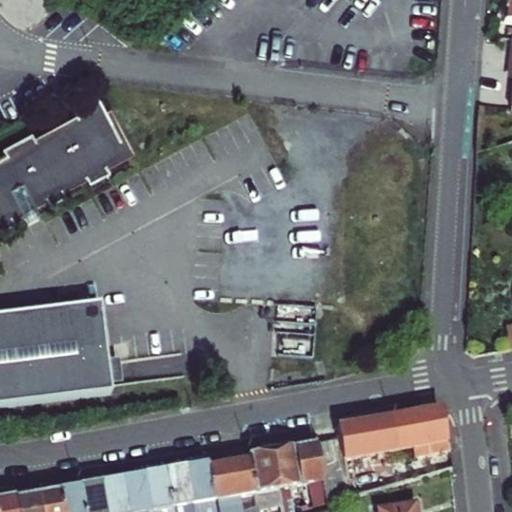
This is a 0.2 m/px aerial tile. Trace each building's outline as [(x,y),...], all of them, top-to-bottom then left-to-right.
[(511,0),(505,0),(504,11),(503,24),(511,24),(511,0)] [(0,231),(3,236),(19,226),(17,222),(51,204),(54,209),(70,199),(68,194),(91,182),(93,187),(114,174),(112,170),(138,155),(115,110),(110,112),(102,98),(77,112),(79,117),(38,139),(35,135),(6,150),(9,157),(0,162),(0,231)] [(0,413),(113,405),(112,396),(110,371),(105,314),(5,325),(0,325),(0,413)] [(122,370),(110,371),(112,396),(123,395),(122,370)] [(339,443),(343,463),(411,450),(413,460),(448,454),(440,416),(433,411),(336,429),(339,443)] [(339,443),(316,447),(322,485),(324,495),(326,507),(334,505),(350,501),(343,463),(339,443)] [(302,488),(302,491),(310,490),(314,511),(326,507),(324,495),(322,485),(316,447),(294,451),(302,488)] [(281,511),(293,511),(293,510),(290,493),(302,491),(302,488),(294,451),(271,455),(281,511)] [(257,511),(279,511),(281,511),(271,455),(247,459),(255,500),(257,511)] [(247,459),(207,466),(214,505),(215,511),(237,511),(235,503),(255,500),(247,459)] [(215,511),(214,505),(207,466),(186,470),(193,511),(215,511)] [(193,511),(186,470),(164,474),(171,511),(193,511)] [(171,511),(164,474),(143,478),(150,511),(171,511)] [(150,511),(143,478),(123,481),(128,511),(150,511)] [(128,511),(123,481),(101,485),(106,511),(128,511)] [(106,511),(101,485),(80,489),(84,511),(106,511)] [(84,511),(80,489),(60,493),(63,511),(84,511)] [(63,511),(60,493),(37,497),(40,511),(63,511)] [(17,511),(16,501),(15,497),(0,499),(0,511),(17,511)] [(40,511),(37,497),(16,501),(17,511),(40,511)]
